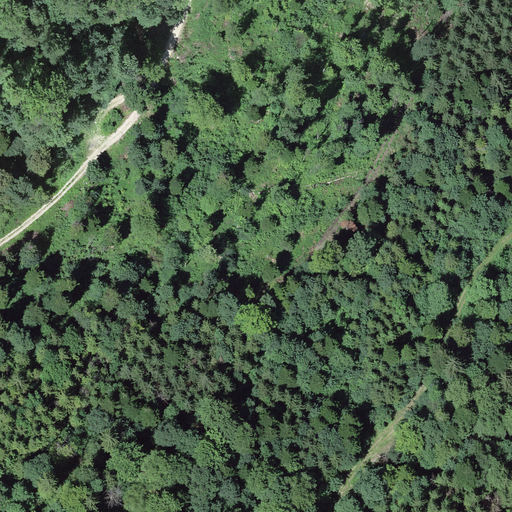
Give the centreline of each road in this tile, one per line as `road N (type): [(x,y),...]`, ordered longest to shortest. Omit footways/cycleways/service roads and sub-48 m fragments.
road 1 (track): [(511,230),(466,285),(418,395),(358,456),(326,511)]
road 2 (track): [(186,0),(124,128),(106,146),(97,140),(99,111),(144,85)]
road 3 (track): [(0,240),(106,146)]
